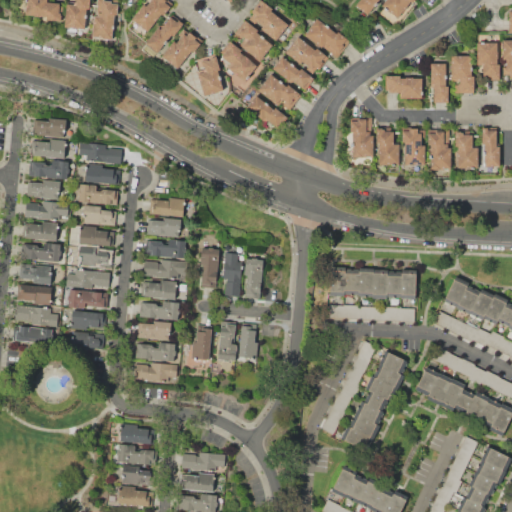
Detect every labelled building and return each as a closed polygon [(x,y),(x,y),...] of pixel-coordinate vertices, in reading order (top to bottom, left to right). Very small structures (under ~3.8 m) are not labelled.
[(26,0),(49,0),(49,2),(59,3),(59,5),(63,6),(61,21),(41,19),(42,16),(25,14),(26,0)] [(67,4),(74,4),(74,0),(90,0),(90,9),(86,9),(86,14),(87,14),(86,29),(76,28),(76,34),(64,33),(67,4)] [(94,16),(97,16),(97,0),(119,0),(117,15),(114,15),(112,39),(102,38),(102,37),(92,36),(94,16)] [(147,31),(132,19),(144,4),(147,6),(151,0),(168,0),(173,4),(164,16),(161,14),(147,31)] [(356,4),(359,0),(379,0),(368,14),(356,4)] [(382,4),(385,0),(415,0),(413,3),(411,1),(398,17),(382,4)] [(249,18),(253,14),(252,12),(258,5),(259,6),(263,1),(273,8),(271,10),(290,25),(277,41),(260,28),(263,25),(257,20),(255,23),(249,18)] [(146,42),(161,24),(163,26),(172,14),(184,24),(174,37),(171,35),(157,51),(146,42)] [(305,35),(312,27),(310,26),(316,18),(336,34),(338,31),(350,41),(337,57),(323,46),(322,48),(305,35)] [(234,33),(237,29),(239,31),(241,29),(242,30),(244,27),(243,26),(247,21),(259,30),(257,33),(272,45),(260,61),(240,45),(246,38),(244,36),(241,39),(234,33)] [(162,55),(174,40),(177,42),(181,36),(179,35),(184,28),(189,32),(191,30),(204,40),(194,53),(191,51),(178,67),(162,55)] [(285,52),(298,36),(315,49),(316,47),(328,57),(316,72),(314,70),(312,72),(306,68),(308,65),(303,61),(301,64),(285,52)] [(503,39),(511,39),(511,77),(509,77),(509,74),(503,74),(503,67),(506,67),(506,60),(503,60),(503,39)] [(222,55),(227,49),(226,48),(227,46),(226,45),(230,40),(242,50),(240,52),(257,66),(245,81),(229,68),(232,63),(222,55)] [(477,42),(497,42),(496,62),(501,62),(501,79),(486,79),(486,75),(482,75),(482,65),(477,65),(477,42)] [(198,74),(205,72),(203,65),(199,66),(197,59),(206,56),(207,60),(211,59),(211,57),(217,55),(220,69),(219,70),(224,91),(204,96),(198,74)] [(273,67),(282,56),(299,70),(301,67),(314,78),(305,89),(294,80),(292,83),(273,67)] [(451,56),(471,56),(471,75),(474,75),(474,92),(456,92),(456,81),(451,81),(451,56)] [(430,64),(446,64),(446,86),(449,86),(449,101),(433,101),(433,83),(430,83),(430,64)] [(258,89),(271,73),(286,86),(288,84),(301,94),(289,109),(283,104),(286,101),(284,99),(279,105),(258,89)] [(385,75),(402,75),(402,78),(422,78),(422,99),(400,98),(400,92),(385,91),(385,75)] [(247,106),(256,95),(273,109),(275,107),(283,113),(272,126),(247,106)] [(350,117),(371,117),(371,134),(373,134),(373,157),(353,157),(353,132),(350,132),(350,117)] [(32,134),(34,119),(49,121),(49,118),(66,119),(65,137),(32,134)] [(402,131),(409,131),(409,127),(418,127),(418,131),(425,130),(425,137),(421,137),(422,144),(425,144),(425,163),(405,164),(404,142),(402,142),(402,131)] [(377,128),(394,128),(394,144),(399,144),(399,164),(379,164),(379,142),(377,142),(377,128)] [(482,128),(488,128),(488,131),(496,131),(496,145),(499,145),(499,165),(484,165),(484,144),(482,144),(482,128)] [(428,133),(435,133),(435,131),(443,131),(443,129),(450,129),(450,137),(448,137),(448,146),(452,146),(452,168),(431,168),(431,145),(428,145),(428,133)] [(455,131),(464,131),(464,135),(473,135),(473,146),(478,146),(478,167),(458,167),(458,146),(455,146),(455,131)] [(31,154),(32,140),(50,141),(50,138),(65,140),(63,157),(31,154)] [(80,142),(107,144),(107,147),(122,149),(121,163),(83,160),(84,155),(79,155),(80,142)] [(67,179),(28,175),(28,169),(31,170),(32,160),(51,162),(52,159),(69,161),(67,179)] [(85,181),(87,163),(103,164),(102,168),(120,169),(119,184),(85,181)] [(57,199),(27,196),(28,181),(43,182),(43,179),(61,181),(60,193),(58,193),(57,199)] [(118,190),(116,204),(110,204),(110,205),(102,205),(102,203),(85,201),(85,203),(78,202),(79,196),(77,196),(78,189),(80,190),(80,183),(96,184),(96,188),(118,190)] [(149,213),(150,198),(169,200),(169,198),(184,199),(183,216),(149,213)] [(25,216),(26,202),(43,203),(43,200),(68,202),(67,215),(59,215),(59,219),(25,216)] [(84,222),(84,212),(83,212),(84,204),(101,206),(101,209),(116,211),(115,225),(84,222)] [(147,233),(148,219),(164,221),(164,217),(181,219),(180,236),(147,233)] [(23,237),(24,222),(42,224),(42,221),(58,222),(56,240),(23,237)] [(79,243),(81,225),(97,226),(96,230),(114,231),(113,246),(79,243)] [(183,257),(145,254),(147,240),(168,242),(168,239),(185,240),(183,257)] [(59,261),(26,258),(27,253),(24,252),(25,243),(44,245),(44,242),(60,243),(59,261)] [(80,263),(81,254),(79,254),(80,245),(97,247),(97,251),(112,252),(111,266),(80,263)] [(218,249),(215,288),(202,287),(204,265),(200,264),(202,247),(218,249)] [(225,252),(238,253),(238,261),(242,262),(238,296),(224,295),(226,278),(223,278),(225,252)] [(246,258),(265,260),(263,279),(261,279),(260,297),(245,295),(247,275),(244,275),(246,258)] [(143,275),(145,260),(161,261),(162,259),(188,261),(187,274),(178,273),(177,278),(143,275)] [(51,284),(34,282),(34,279),(18,278),(20,263),(51,266),(50,271),(52,271),(51,284)] [(110,272),(108,287),(92,285),(92,288),(66,286),(68,273),(75,273),(76,269),(110,272)] [(345,273),(344,294),(344,296),(330,295),(331,270),(345,271),(345,273)] [(374,273),(373,296),(358,296),(358,294),(359,274),(359,271),(374,272),(374,273)] [(359,274),(358,294),(344,294),(345,273),(359,274)] [(388,276),(387,296),(387,298),(373,298),(373,296),(374,273),(388,273),(388,276)] [(416,274),(415,299),(401,298),(401,297),(402,276),(402,273),(416,274)] [(402,276),(401,297),(387,296),(388,276),(402,276)] [(457,307),(444,301),(456,276),(469,282),(468,285),(457,307)] [(174,300),(141,297),(143,281),(161,283),(161,280),(176,281),(174,300)] [(51,287),(49,304),(34,303),(35,300),(17,298),(18,284),(51,287)] [(480,291),(470,313),(469,314),(457,308),(457,307),(468,285),(480,291)] [(494,295),(483,318),(482,319),(470,313),(480,291),(482,288),(494,295)] [(70,289),(108,292),(107,307),(85,305),(84,308),(68,307),(70,289)] [(507,302),(498,321),(496,324),(483,318),(494,295),(495,293),(508,299),(507,302)] [(140,316),(140,309),(142,310),(143,302),(162,304),(162,301),(182,303),(181,315),(178,314),(177,319),(140,316)] [(511,319),(509,326),(498,321),(507,302),(511,304),(511,319)] [(343,305),(343,304),(358,305),(358,306),(358,318),(343,317),(343,305)] [(57,326),(31,323),(31,319),(14,318),(16,305),(51,308),(50,312),(58,313),(57,326)] [(329,305),(343,305),(343,317),(343,318),(329,318),(329,305)] [(358,306),(372,306),(372,320),(358,319),(358,318),(358,306)] [(372,306),(386,307),(386,319),(386,320),(372,320),(372,306)] [(386,307),(386,306),(401,306),(401,308),(400,320),(386,319),(386,307)] [(401,308),(415,308),(414,321),(400,321),(400,320),(401,308)] [(72,310),(104,313),(103,327),(87,326),(87,329),(70,328),(72,310)] [(439,310),(452,317),(447,329),(434,322),(439,310)] [(452,317),(465,323),(459,335),(447,329),(452,317)] [(137,336),(138,322),(154,323),(154,320),(171,322),(170,339),(137,336)] [(222,320),(236,321),(234,343),(237,343),(235,361),(228,360),(227,361),(223,361),(222,359),(218,359),(222,320)] [(465,323),(477,329),(472,339),(472,341),(459,335),(465,323)] [(209,359),(191,358),(192,342),(196,342),(198,324),(212,326),(209,359)] [(13,339),(14,330),(20,330),(20,325),(53,328),(52,342),(13,339)] [(242,325),(251,326),(251,329),(255,330),(252,358),(239,356),(242,325)] [(477,329),(478,327),(491,333),(486,343),(485,345),(472,339),(477,329)] [(72,331),(106,334),(104,349),(71,346),(72,331)] [(491,333),(493,331),(505,336),(504,338),(498,349),(486,343),(491,333)] [(504,338),(511,341),(511,353),(511,356),(498,349),(504,338)] [(364,340),(376,346),(370,358),(358,352),(364,340)] [(136,357),(137,343),(158,345),(158,342),(176,343),(174,360),(136,357)] [(444,364),(431,358),(437,346),(450,352),(449,352),(444,364)] [(380,363),(379,363),(385,350),(408,361),(402,374),(380,363)] [(358,352),(370,358),(371,359),(365,372),(364,371),(352,365),(358,352)] [(462,359),(456,370),(456,371),(443,365),(444,364),(449,352),(462,359)] [(469,377),(456,370),(462,359),(462,358),(475,364),(474,366),(469,377)] [(134,378),(135,363),(151,365),(152,362),(178,364),(176,378),(167,377),(167,381),(134,378)] [(373,376),(380,363),(402,374),(405,376),(399,388),(398,388),(373,376)] [(352,365),(364,371),(357,384),(346,379),(345,378),(352,365)] [(486,371),(481,383),(480,385),(468,379),(469,377),(474,366),(486,371)] [(426,367),(439,373),(428,396),(415,389),(426,367)] [(500,377),(494,389),(481,383),(486,371),(487,370),(500,376),(500,377)] [(439,373),(440,372),(452,379),(440,404),(440,405),(427,398),(428,396),(439,373)] [(369,390),(365,388),(372,375),(373,376),(398,388),(392,401),(387,399),(369,390)] [(511,383),(506,395),(494,389),(500,377),(511,383)] [(440,404),(452,379),(453,378),(465,384),(463,388),(454,407),(453,410),(440,404)] [(346,379),(357,384),(359,385),(354,397),(352,396),(341,390),(346,379)] [(463,388),(475,394),(466,413),(454,407),(463,388)] [(341,390),(352,396),(346,408),(334,403),(333,402),(340,390),(341,390)] [(364,402),(369,390),(387,399),(382,410),(364,402)] [(475,394),(476,391),(489,397),(489,398),(478,421),(477,423),(464,416),(466,413),(475,394)] [(489,398),(501,404),(490,427),(478,421),(489,398)] [(355,413),(361,400),(364,402),(382,410),(383,411),(377,424),(355,413)] [(334,403),(346,408),(347,409),(340,422),(339,422),(328,416),(334,403)] [(501,404),(502,403),(511,407),(511,415),(502,436),(489,430),(490,427),(501,404)] [(349,426),(355,413),(377,424),(379,425),(373,438),(369,436),(349,426)] [(328,416),(339,422),(333,434),(321,429),(327,416),(328,416)] [(120,441),(122,423),(137,425),(136,428),(157,429),(156,443),(120,441)] [(347,425),(349,426),(369,436),(363,450),(340,439),(347,425)] [(478,442),(472,454),(460,448),(466,436),(478,442)] [(117,461),(119,444),(136,445),(136,448),(156,450),(155,464),(117,461)] [(482,460),(481,459),(487,446),(511,459),(506,472),(482,460)] [(460,448),(472,454),(465,467),(453,462),(460,448)] [(181,467),(183,453),(199,454),(199,452),(225,454),(224,466),(216,465),(216,470),(181,467)] [(476,472),(482,460),(506,472),(500,484),(497,483),(476,472)] [(453,462),(465,467),(459,480),(449,475),(447,474),(453,462)] [(122,483),(123,477),(122,477),(123,465),(140,466),(140,470),(155,471),(154,485),(122,483)] [(354,478),(344,497),(344,498),(331,492),(343,469),(355,475),(354,478)] [(182,488),(183,480),(186,480),(186,475),(199,476),(199,472),(215,474),(213,491),(182,488)] [(471,486),(468,485),(475,472),(476,472),(497,483),(491,496),(489,495),(471,486)] [(449,475),(459,480),(462,481),(456,493),(454,492),(443,487),(449,475)] [(367,484),(358,503),(357,504),(344,497),(354,478),(367,484)] [(379,491),(370,509),(358,503),(367,484),(368,481),(381,487),(379,491)] [(118,503),(120,486),(134,487),(134,490),(153,492),(152,506),(118,503)] [(443,487),(454,492),(448,505),(435,499),(441,486),(443,487)] [(466,498),(471,486),(489,495),(484,506),(466,498)] [(392,497),(384,511),(376,511),(370,509),(379,491),(392,497)] [(400,511),(384,511),(392,497),(394,492),(407,499),(400,511)] [(215,511),(181,509),(182,495),(200,496),(200,493),(217,495),(215,511)] [(462,511),(458,510),(457,509),(463,496),(466,498),(484,506),(486,507),(483,511),(462,511)] [(328,499),(340,505),(336,511),(324,511),(322,511),(328,499)] [(435,499),(448,505),(444,511),(431,511),(429,511),(435,499)]
